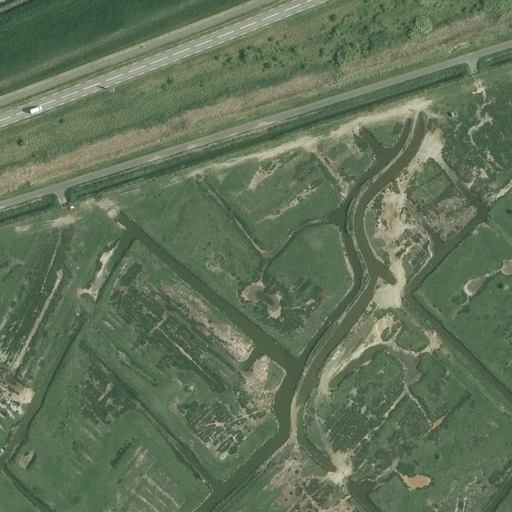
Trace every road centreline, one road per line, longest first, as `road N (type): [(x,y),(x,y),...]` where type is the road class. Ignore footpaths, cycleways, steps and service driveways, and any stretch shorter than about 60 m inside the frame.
road 1 (unclassified): [(0,207),(511,47)]
road 2 (secondary): [(0,122),(310,0)]
